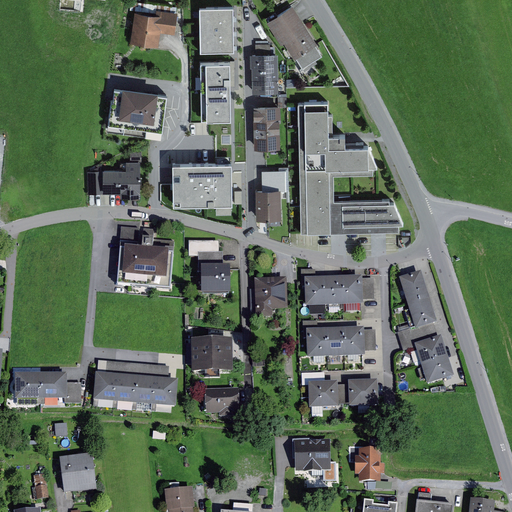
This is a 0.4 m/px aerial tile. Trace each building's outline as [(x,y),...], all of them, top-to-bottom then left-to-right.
[(163,43),(164,31),(178,32),(180,11),(158,9),(158,4),(134,1),(133,10),(137,10),(135,41),(163,43)] [(284,42),(288,40),(298,57),(320,43),(297,4),(271,20),(284,42)] [(200,6),(201,53),(235,53),(234,6),(200,6)] [(254,66),(255,66),(256,91),(282,90),(281,51),(273,51),(273,43),(267,43),(267,39),(258,39),(259,52),(254,52),(254,66)] [(237,62),(203,63),(204,93),(196,93),(198,163),(175,163),(176,204),(234,202),(234,188),(240,188),(237,62)] [(166,131),(170,95),(116,87),(111,124),(166,131)] [(281,103),(257,103),(258,147),(284,146),(283,106),(289,106),(289,96),(281,96),(281,103)] [(333,102),(303,102),(305,231),(403,229),(403,224),(408,224),(398,203),(394,203),(394,199),(338,200),(338,174),(377,173),(377,167),(381,167),(373,146),(334,147),(333,102)] [(106,170),(90,170),(90,193),(106,193),(106,191),(124,191),(124,195),(144,195),(143,151),(133,151),(133,161),(129,161),(130,168),(106,168),(106,170)] [(260,188),(261,218),(284,217),(284,190),(290,190),(289,169),(265,170),(265,188),(260,188)] [(157,230),(124,227),(120,285),(174,289),(177,241),(157,240),(157,230)] [(204,254),(205,294),(235,294),(234,265),(226,266),(226,252),(222,253),(222,241),(192,242),(192,254),(204,254)] [(305,287),(309,286),(310,306),(367,304),(367,301),(378,300),(377,279),(366,280),(366,276),(319,278),(319,270),(304,270),(305,287)] [(401,333),(407,351),(420,347),(432,384),(458,376),(446,336),(441,337),(437,324),(441,322),(425,271),(403,278),(414,310),(409,312),(414,329),(401,333)] [(258,279),(258,289),(253,289),(253,308),(259,308),(259,318),(276,317),(276,309),(291,309),(290,278),(258,279)] [(311,338),(312,358),(369,356),(369,352),(380,352),(379,330),(368,330),(368,328),(320,329),(320,325),(320,321),(306,322),(307,339),(311,338)] [(195,339),(196,373),(237,373),(237,339),(195,339)] [(180,383),(100,376),(98,400),(178,407),(180,383)] [(69,377),(20,377),(19,400),(69,399),(69,385),(69,377)] [(341,381),(313,382),(313,408),(342,407),(342,404),(353,404),(353,406),(383,406),(382,380),(352,381),(352,385),(341,386),(341,381)] [(84,385),(69,385),(69,399),(69,404),(83,404),(84,385)] [(209,414),(223,414),(223,417),(238,417),(238,413),(243,413),(242,389),(209,390),(209,414)] [(70,424),(58,425),(58,437),(71,436),(70,424)] [(334,441),(298,441),(298,472),(334,472),(334,441)] [(363,448),(362,456),(359,456),(358,475),(363,475),(362,482),(379,483),(379,490),(396,490),(396,482),(384,482),(384,475),(388,475),(388,464),(384,464),(384,449),(363,448)] [(95,454),(63,458),(67,494),(100,490),(95,454)] [(38,488),(35,488),(37,500),(51,498),(49,485),(47,486),(45,470),(36,471),(38,488)] [(170,511),(172,511),(196,511),(196,508),(198,508),(197,488),(169,490),(170,511)] [(435,494),(422,493),(419,511),(456,511),(457,505),(434,502),(435,494)] [(498,511),(499,502),(475,499),(473,511),(498,511)] [(401,511),(402,504),(368,500),(367,511),(401,511)] [(237,511),(225,511),(224,511),(255,511),(256,504),(237,503),(237,511)] [(257,503),(256,504),(255,511),(276,511),(276,505),(257,503)]
